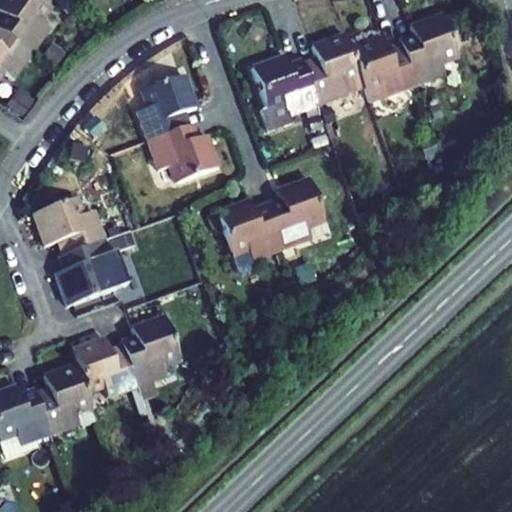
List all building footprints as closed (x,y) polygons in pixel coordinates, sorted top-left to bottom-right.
[(0,0),(0,15),(0,16),(10,23),(2,35),(30,55),(49,30),(38,23),(49,8),(37,0),(0,0)] [(0,16),(0,33),(2,35),(10,23),(0,16)] [(409,29),(412,37),(416,49),(402,54),(414,87),(444,76),(439,64),(457,58),(442,17),(409,29)] [(30,55),(2,35),(0,37),(0,75),(1,73),(12,81),(30,55)] [(317,107),(346,96),(363,90),(359,78),(349,51),(344,37),(311,49),(315,61),(318,69),(305,74),(317,107)] [(400,47),(402,54),(416,49),(412,37),(398,42),(400,47)] [(349,51),(359,78),(368,104),(414,87),(402,54),(389,59),(386,52),(382,39),(349,51)] [(389,59),(402,54),(400,47),(386,52),(389,59)] [(284,58),(251,71),(265,111),(260,113),(267,134),(291,126),(288,117),(317,107),(305,74),(291,79),(287,67),(284,58)] [(315,61),(302,66),(305,74),(318,69),(315,61)] [(305,74),(302,66),(300,62),(287,67),(291,79),(305,74)] [(136,114),(147,144),(180,131),(175,118),(182,115),(195,111),(183,77),(142,92),(149,110),(136,114)] [(187,129),(182,115),(175,118),(180,131),(187,129)] [(192,127),(187,129),(180,131),(185,145),(197,141),(192,127)] [(158,173),(170,168),(176,185),(217,170),(205,137),(197,141),(185,145),(180,131),(147,144),(158,173)] [(281,251),(310,241),(306,228),(323,222),(308,182),(275,193),(278,202),(283,213),(269,218),(281,251)] [(70,255),(103,243),(92,214),(80,218),(74,201),(32,216),(44,249),(57,244),(65,242),(70,255)] [(278,202),(265,207),(269,218),(283,213),(278,202)] [(281,251),(269,218),(256,223),(251,212),(248,203),(215,215),(236,272),(241,275),(255,270),(252,262),(281,251)] [(251,212),(256,223),(269,218),(265,207),(251,212)] [(70,255),(65,242),(57,244),(62,258),(70,255)] [(54,276),(66,308),(107,294),(101,277),(113,272),(103,243),(70,255),(75,268),(63,273),(54,276)] [(70,255),(62,258),(58,259),(63,273),(75,268),(70,255)] [(130,331),(134,339),(138,351),(124,356),(136,389),(165,378),(161,366),(178,360),(163,319),(130,331)] [(124,356),(138,351),(134,339),(120,344),(122,348),(124,356)] [(103,340),(70,352),(76,366),(85,393),(103,387),(107,399),(136,389),(124,356),(111,361),(108,353),(103,340)] [(111,361),(124,356),(122,348),(108,353),(111,361)] [(43,379),(47,391),(50,399),(36,404),(48,437),(95,420),(85,393),(76,366),(43,379)] [(48,437),(36,404),(23,409),(19,397),(15,388),(0,393),(0,448),(4,461),(37,449),(34,442),(48,437)] [(36,404),(50,399),(47,391),(34,396),(36,404)] [(32,392),(19,397),(23,409),(36,404),(34,396),(32,392)]
